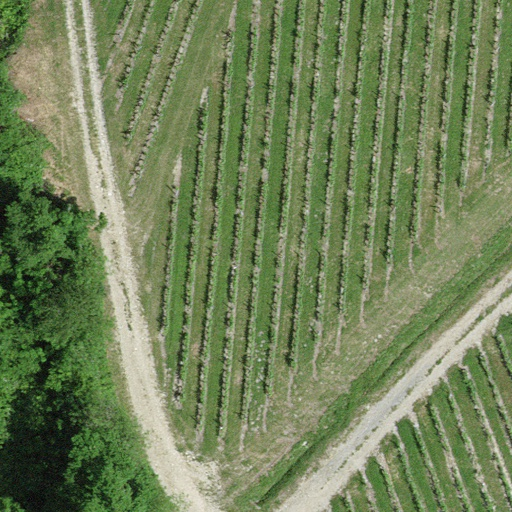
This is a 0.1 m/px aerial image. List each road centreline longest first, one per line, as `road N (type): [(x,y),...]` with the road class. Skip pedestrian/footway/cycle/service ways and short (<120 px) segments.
road 1 (track): [(78,0),(143,395),(195,511)]
road 2 (track): [(308,511),(511,296)]
